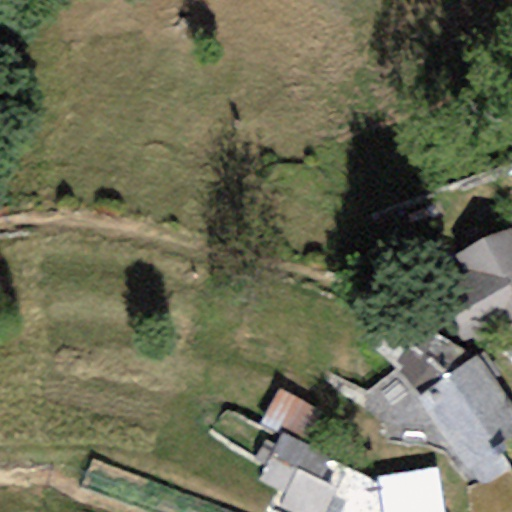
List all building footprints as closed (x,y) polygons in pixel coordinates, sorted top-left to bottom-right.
[(511,323),(511,235),(508,228),(457,256),(466,273),(451,284),(476,322),(501,306),(511,323)] [(480,486),(511,472),(511,470),(500,452),(511,439),(511,405),(476,356),(418,396),(475,477),(480,486)] [(281,431),(304,444),(322,412),(279,388),(259,424),(279,435),(281,431)] [(286,511),(326,511),(339,489),(320,479),(330,458),(304,444),(281,431),(279,435),(256,480),(282,494),(276,507),(286,511)] [(443,511),(437,468),(377,477),(381,511),(443,511)]
